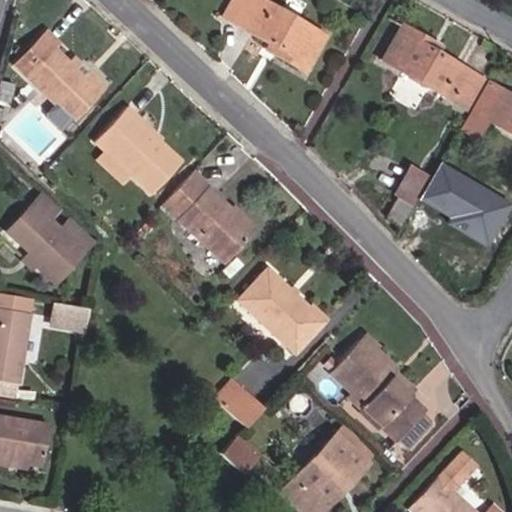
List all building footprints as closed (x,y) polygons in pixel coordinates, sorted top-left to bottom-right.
[(304,71),(323,37),(324,38),(325,37),(259,0),(229,0),(220,18),(265,43),(262,49),(305,73),(305,72),(304,71)] [(466,70),(437,53),(441,48),(398,23),(397,24),(399,25),(380,59),(378,58),(378,59),(449,100),(450,98),(464,107),(480,80),(465,72),(466,70)] [(96,92),(74,70),(79,65),(70,56),(65,62),(54,52),(59,46),(45,32),(13,65),(53,104),(69,120),(96,92)] [(101,86),(79,65),(74,70),(96,92),(101,86)] [(511,97),(487,83),(461,129),(475,137),(485,119),(511,135),(511,97)] [(69,120),(53,104),(45,113),(45,119),(58,131),(69,120)] [(180,160),(134,117),(136,115),(126,105),(90,143),(100,152),(127,177),(147,196),(180,160)] [(127,177),(100,152),(92,160),(120,186),(127,177)] [(410,206),(428,175),(408,164),(390,194),(395,197),(410,206)] [(225,212),(228,209),(205,187),(206,185),(190,170),(160,203),(222,262),(248,234),(225,212)] [(49,218),(58,208),(41,192),(32,202),(49,218)] [(398,227),(410,206),(395,197),(384,217),(398,227)] [(52,283),(92,240),(69,219),(60,228),(49,218),(32,202),(5,232),(27,252),(35,259),(31,264),(32,265),(52,283)] [(253,229),(230,207),(228,209),(225,212),(248,234),(253,229)] [(31,264),(35,259),(27,252),(20,260),(29,269),(32,265),(31,264)] [(321,322),(265,269),(236,300),(293,353),(321,322)] [(0,308),(27,313),(29,298),(0,293),(0,308)] [(83,328),(86,308),(53,302),(49,322),(83,328)] [(0,380),(15,383),(27,313),(0,308),(0,380)] [(371,354),(379,346),(364,332),(357,341),(371,354)] [(371,354),(357,341),(328,373),(348,392),(362,405),(358,409),(394,442),(420,414),(404,399),(408,395),(412,391),(371,354)] [(223,408),(241,389),(230,378),(212,398),(223,408)] [(0,395),(13,398),(15,383),(0,380),(0,395)] [(261,407),(241,389),(223,408),(243,427),(261,407)] [(362,405),(348,392),(344,396),(358,409),(362,405)] [(424,409),(408,395),(404,399),(420,414),(424,409)] [(403,450),(430,422),(420,414),(394,442),(403,450)] [(0,459),(39,467),(46,424),(0,415),(0,459)] [(370,456),(339,427),(333,433),(364,462),(370,456)] [(350,478),(364,462),(333,433),(288,481),(320,510),(339,489),(337,486),(347,475),(350,478)] [(254,456),(234,437),(219,453),(239,472),(254,456)] [(473,511),(451,491),(474,466),(458,451),(406,508),(409,511),(473,511)] [(339,489),(350,478),(347,475),(337,486),(339,489)] [(318,511),(320,510),(288,481),(279,490),(302,511),(318,511)]
